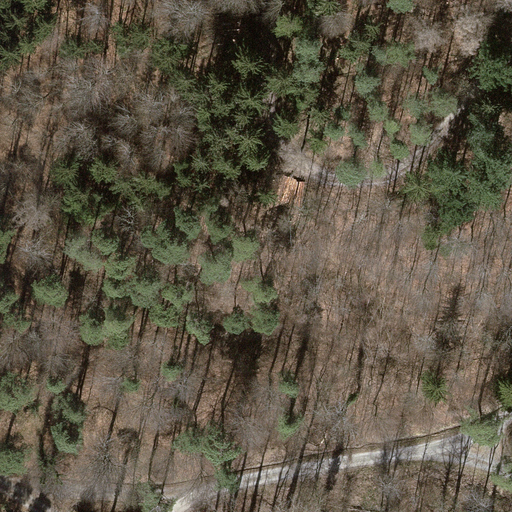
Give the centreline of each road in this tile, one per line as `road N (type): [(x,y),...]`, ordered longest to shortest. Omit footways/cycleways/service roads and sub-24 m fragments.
road 1 (track): [(511,50),(386,178),(318,179),(287,155),(270,107),(265,0)]
road 2 (track): [(511,411),(465,445),(209,485),(180,511)]
road 3 (track): [(15,484),(209,485)]
